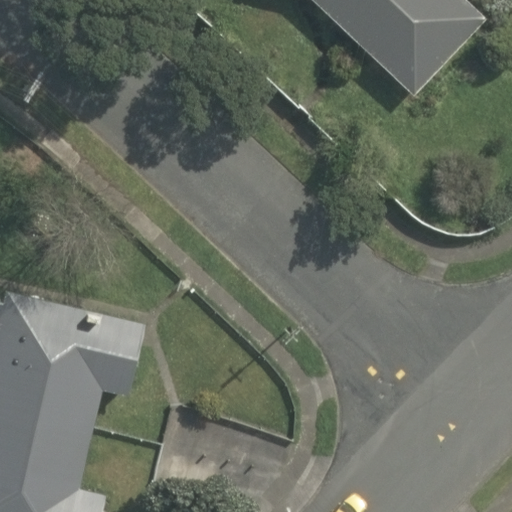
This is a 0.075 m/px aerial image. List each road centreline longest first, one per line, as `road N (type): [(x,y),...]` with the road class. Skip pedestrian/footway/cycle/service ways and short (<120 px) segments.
road 1 (residential): [(60,0),(113,35),(480,417)]
road 2 (tertiary): [(386,511),(480,417)]
